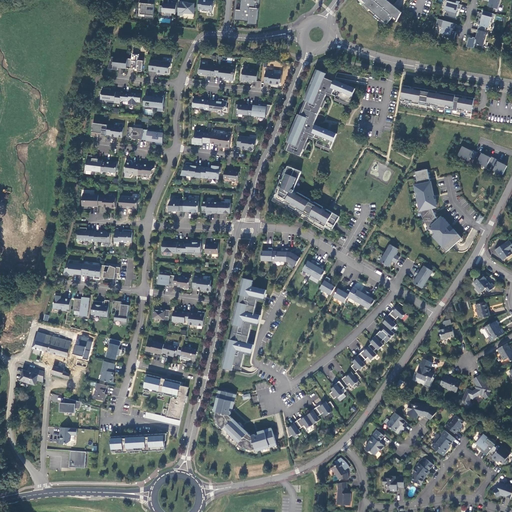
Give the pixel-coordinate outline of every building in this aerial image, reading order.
[(155,0),(150,0),(150,5),(148,5),(149,3),(139,3),(139,8),(137,8),(137,14),(145,15),(145,18),(154,19),(155,0)] [(169,0),(163,0),(163,6),(160,6),(159,12),(166,12),(165,15),(172,16),(172,13),(176,13),(177,3),(173,2),(172,5),(169,4),(169,0)] [(203,0),(199,0),(198,9),(203,9),(202,11),(208,12),(208,10),(213,11),(213,6),(215,6),(215,0),(214,0),(210,0),(210,1),(204,0),(203,0)] [(259,7),(256,7),(256,4),(259,4),(259,0),(241,0),(241,10),(236,10),(235,20),(248,21),(248,25),(257,25),(259,7)] [(298,0),(284,0),(286,2),(281,15),(285,18),(298,0)] [(402,13),(387,0),(362,0),(366,3),(365,4),(387,24),(393,17),(398,21),(402,13)] [(501,0),(489,0),(488,6),(498,9),(499,5),(500,5),(501,0)] [(460,9),(461,5),(448,1),(445,10),(448,10),(446,15),(456,18),(458,12),(457,12),(458,9),(460,9)] [(195,3),(180,2),(179,15),(183,16),(184,13),(195,14),(195,8),(194,8),(195,3)] [(493,23),(495,14),(483,11),(482,15),(483,15),(480,26),(489,28),(491,22),(493,23)] [(455,29),(456,24),(438,19),(436,25),(440,26),(442,29),(441,33),(445,35),(445,37),(454,40),(457,32),(452,31),(452,29),(455,29)] [(485,40),(487,32),(478,30),(477,34),(476,38),(473,37),(473,38),(469,37),(467,47),(475,48),(476,45),(484,47),(485,40)] [(118,70),(119,67),(122,67),(122,68),(127,69),(127,68),(128,59),(112,57),(108,69),(118,70)] [(133,60),(133,59),(128,58),(128,59),(127,68),(136,69),(138,69),(138,71),(143,72),(144,61),(133,60)] [(162,74),(162,73),(169,74),(170,68),(171,67),(172,63),(151,60),(149,71),(157,72),(157,73),(162,74)] [(201,65),(201,68),(199,69),(199,73),(200,74),(207,75),(207,76),(215,77),(215,76),(216,67),(201,65)] [(230,69),(230,68),(216,66),(216,67),(215,76),(219,76),(219,77),(224,78),(224,79),(227,79),(227,80),(234,81),(234,75),(235,75),(235,73),(234,73),(234,69),(230,69)] [(254,70),(250,69),(250,70),(243,70),(242,81),(245,81),(247,80),(249,81),(249,82),(253,82),(253,81),(257,82),(259,71),(254,71),(254,70)] [(337,133),(314,124),(327,92),(336,96),(335,98),(350,104),(356,89),(335,80),(334,82),(325,78),(327,74),(318,70),(306,100),(308,101),(302,115),(301,114),(289,143),(291,143),(288,151),(301,156),(309,135),(318,139),(316,143),(330,149),(337,133)] [(281,83),(282,75),(271,73),(271,71),(266,71),(265,82),(269,83),(269,84),(274,84),(280,84),(281,83)] [(414,89),(404,87),(402,101),(406,102),(406,101),(412,102),(412,103),(420,105),(421,101),(428,102),(427,106),(432,107),(432,105),(438,106),(438,108),(446,109),(446,108),(453,109),(453,111),(458,111),(458,110),(465,111),(464,113),(472,114),(475,98),(414,89)] [(106,102),(121,103),(121,100),(122,93),(114,92),(111,92),(111,89),(103,88),(101,99),(106,100),(106,102)] [(141,103),(142,93),(132,92),(132,94),(122,93),(121,100),(129,101),(129,104),(137,105),(137,102),(141,103)] [(165,95),(154,94),(154,96),(146,95),(144,106),(164,109),(165,95)] [(203,100),(203,98),(199,97),(193,96),(193,103),(194,103),(193,106),(193,107),(199,108),(201,109),(210,110),(211,101),(203,100)] [(227,108),(228,101),(224,101),(224,100),(219,99),(219,102),(215,102),(216,101),(211,101),(210,110),(219,111),(220,110),(224,110),(224,111),(227,112),(228,108),(227,108)] [(250,105),(245,105),(237,104),(237,109),(238,109),(238,114),(248,115),(252,115),(254,106),(250,106),(250,105)] [(265,117),(265,115),(267,115),(272,105),(262,104),(262,107),(254,106),(252,115),(252,116),(265,117)] [(98,137),(99,134),(107,135),(108,125),(93,123),(92,136),(98,137)] [(111,135),(111,136),(123,138),(124,127),(119,127),(119,126),(108,125),(107,135),(111,135)] [(133,130),(134,128),(128,127),(127,140),(132,140),(132,137),(143,138),(143,140),(147,140),(148,131),(148,130),(144,129),(144,131),(133,130)] [(147,140),(156,141),(156,144),(163,145),(164,133),(148,131),(147,140)] [(195,138),(193,139),(193,144),(203,145),(203,142),(211,143),(212,134),(196,132),(195,138)] [(230,148),(231,136),(212,134),(211,143),(219,144),(219,147),(223,147),(223,146),(225,146),(225,148),(230,148)] [(256,145),(256,140),(250,139),(249,138),(239,137),(238,147),(242,147),(242,148),(248,149),(249,150),(253,151),(254,150),(255,145),(256,145)] [(465,147),(460,156),(470,160),(472,158),(475,159),(478,152),(471,149),(470,150),(465,147)] [(482,153),(478,162),(488,166),(489,164),(492,165),(495,158),(488,155),(487,156),(482,153)] [(95,159),(95,156),(88,155),(86,170),(102,172),(102,171),(103,161),(103,160),(95,159)] [(494,169),(503,175),(508,166),(502,163),(503,162),(495,158),(492,165),(495,167),(494,169)] [(127,160),(125,172),(131,173),(132,174),(139,175),(140,164),(132,163),(133,161),(127,160)] [(111,163),(111,161),(107,161),(103,161),(102,171),(117,173),(118,163),(111,163)] [(140,164),(139,175),(150,176),(152,174),(153,170),(155,168),(156,163),(151,163),(150,165),(140,164)] [(192,166),(192,163),(187,163),(182,176),(202,178),(202,177),(203,167),(192,166)] [(212,179),(212,178),(219,179),(220,174),(221,173),(222,168),(221,167),(216,166),(215,167),(212,167),(212,168),(203,167),(202,177),(212,179)] [(296,210),(297,209),(320,222),(319,223),(326,227),(326,225),(333,229),(336,224),(340,217),(315,202),(314,203),(311,201),(311,200),(294,190),(302,171),(288,166),(287,170),(283,180),(281,180),(277,192),(278,193),(275,197),(285,203),(285,202),(290,205),(290,206),(296,210)] [(428,169),(416,172),(419,186),(416,186),(418,193),(416,193),(418,203),(420,203),(421,210),(419,210),(430,230),(431,228),(436,234),(434,235),(437,237),(435,239),(447,252),(454,245),(462,238),(454,229),(453,230),(450,226),(450,225),(443,217),(439,221),(432,207),(438,206),(435,195),(434,196),(428,169)] [(228,179),(228,180),(239,181),(240,172),(234,171),(229,170),(229,171),(225,170),(224,179),(228,179)] [(91,195),(91,193),(84,193),(83,208),(91,209),(91,205),(94,206),(99,207),(99,205),(99,195),(99,194),(95,194),(95,195),(91,195)] [(116,198),(104,197),(104,196),(99,195),(99,205),(103,205),(103,207),(111,207),(112,208),(115,208),(116,207),(116,198)] [(120,207),(132,208),(133,209),(136,210),(138,208),(138,205),(140,202),(140,199),(134,198),(132,197),(121,196),(120,207)] [(181,200),(181,199),(174,199),(174,201),(171,201),(169,206),(169,208),(168,213),(174,213),(174,211),(184,212),(185,201),(181,200)] [(191,212),(191,211),(192,211),(192,214),(196,215),(196,212),(199,212),(199,201),(185,200),(185,201),(184,212),(191,212)] [(203,212),(206,213),(208,214),(210,214),(211,213),(219,213),(219,203),(203,202),(203,212)] [(223,213),(231,213),(231,203),(224,203),(225,203),(219,202),(219,203),(219,213),(223,213)] [(297,209),(296,210),(319,223),(320,222),(297,209)] [(80,230),(79,230),(78,238),(80,240),(89,241),(90,239),(92,241),(95,241),(95,232),(95,231),(87,230),(88,228),(80,228),(80,230)] [(120,244),(120,241),(132,242),(133,233),(133,230),(126,230),(124,230),(124,232),(115,232),(115,243),(120,244)] [(95,241),(95,242),(110,242),(111,233),(107,233),(107,231),(100,231),(100,232),(95,232),(95,241)] [(503,259),(507,256),(506,253),(511,249),(511,248),(511,243),(509,240),(495,249),(503,259)] [(169,241),(163,241),(163,251),(164,252),(177,252),(177,253),(182,253),(183,243),(178,243),(178,242),(169,242),(169,241)] [(191,242),(191,244),(183,243),(182,253),(196,254),(196,252),(201,252),(202,241),(195,241),(195,242),(191,242)] [(219,242),(214,242),(214,244),(206,244),(206,254),(219,254),(219,242)] [(386,253),(398,260),(400,257),(396,254),(399,249),(391,245),(389,248),(387,248),(388,250),(386,253)] [(272,261),(273,248),(269,248),(269,251),(267,251),(266,250),(264,251),(262,251),(262,260),(272,261)] [(287,261),(288,249),(284,249),(284,252),(282,252),(280,251),(279,252),(277,252),(276,261),(287,261)] [(292,249),(288,249),(287,261),(289,261),(296,266),(301,258),(297,256),(297,254),(295,255),(291,253),(292,249)] [(396,264),(398,260),(386,253),(381,262),(389,266),(392,261),(396,264)] [(312,275),(319,263),(315,261),(314,264),(312,264),(312,262),(310,262),(308,261),(303,270),(312,275)] [(65,272),(65,275),(70,275),(71,273),(82,275),(84,264),(75,263),(74,264),(69,263),(69,268),(67,268),(65,272)] [(322,265),(319,263),(312,275),(320,280),(326,271),(323,270),(323,268),(321,269),(320,268),(322,265)] [(87,275),(87,274),(90,274),(91,276),(95,276),(94,279),(101,280),(101,274),(102,266),(84,264),(82,275),(87,275)] [(101,274),(105,274),(104,276),(109,276),(109,278),(115,279),(116,273),(120,274),(121,267),(102,265),(102,266),(101,274)] [(418,269),(416,272),(428,280),(433,271),(425,266),(423,268),(422,268),(422,270),(421,271),(418,269)] [(428,280),(416,272),(414,276),(417,277),(417,279),(415,279),(415,281),(414,283),(422,288),(428,280)] [(175,276),(170,275),(170,276),(160,274),(159,284),(174,286),(174,285),(175,276)] [(488,291),(490,291),(495,287),(492,283),(491,284),(490,285),(485,279),(486,278),(483,274),(474,282),(482,291),(486,288),(488,291)] [(189,289),(190,278),(185,278),(184,276),(179,276),(179,277),(175,276),(174,285),(178,286),(178,287),(184,287),(184,289),(189,289)] [(204,278),(194,277),(193,288),(197,288),(197,289),(202,290),(202,289),(206,289),(206,290),(207,291),(210,291),(212,290),(212,287),(211,286),(212,280),(205,279),(204,278)] [(331,295),(336,287),(333,285),(332,283),(331,284),(328,283),(331,279),(327,277),(321,288),(331,295)] [(254,280),(246,278),(242,294),(244,294),(240,310),(238,310),(235,325),(237,325),(233,340),(231,339),(225,368),(233,370),(234,365),(243,367),(246,352),(252,353),(254,345),(248,343),(253,322),(259,324),(261,315),(255,314),(259,297),(265,299),(267,290),(253,287),(254,280)] [(342,290),(339,289),(334,296),(345,303),(352,291),(348,289),(346,293),(344,292),(343,290),(342,290)] [(361,304),(368,292),(365,290),(363,293),(362,293),(362,291),(360,291),(358,290),(353,299),(361,304)] [(371,294),(368,292),(361,304),(369,309),(373,305),(375,300),(373,299),(372,297),(371,298),(370,297),(371,294)] [(62,295),(58,294),(57,295),(55,295),(54,308),(63,309),(62,310),(67,311),(68,309),(70,309),(71,299),(64,298),(64,299),(62,299),(62,295)] [(81,302),(81,299),(75,298),(74,311),(82,312),(81,316),(88,316),(90,298),(84,297),(83,299),(83,302),(81,302)] [(104,304),(104,302),(94,301),(92,315),(101,316),(101,317),(108,318),(110,301),(105,300),(105,302),(105,304),(104,304)] [(122,304),(122,302),(114,301),(113,308),(117,308),(115,320),(121,320),(121,324),(127,325),(130,306),(122,304)] [(393,310),(390,313),(397,319),(399,316),(402,319),(407,313),(403,310),(406,307),(400,303),(395,308),(396,309),(394,311),(393,310)] [(488,310),(485,303),(476,306),(480,317),(490,314),(489,310),(488,310)] [(161,310),(162,308),(155,307),(154,318),(169,320),(170,310),(166,310),(165,311),(161,310)] [(190,313),(174,311),(173,322),(185,323),(185,321),(189,321),(190,313)] [(189,321),(189,324),(204,326),(205,317),(206,317),(206,312),(199,311),(198,314),(190,313),(189,321)] [(383,322),(386,325),(392,330),(397,325),(394,322),(397,319),(390,313),(388,316),(389,317),(387,319),(386,319),(383,322)] [(27,318),(15,315),(11,327),(24,332),(27,324),(25,323),(27,318)] [(447,339),(448,337),(455,336),(451,320),(445,321),(444,322),(445,327),(445,328),(439,330),(441,339),(443,340),(447,339)] [(500,330),(495,321),(490,324),(490,323),(485,327),(490,336),(489,337),(491,341),(498,337),(498,336),(504,332),(502,328),(500,330)] [(381,331),(379,334),(384,340),(387,336),(390,339),(395,334),(392,330),(386,325),(383,329),(384,330),(382,332),(381,331)] [(36,339),(35,339),(32,347),(58,355),(68,358),(72,341),(38,332),(36,339)] [(384,340),(379,334),(376,337),(377,338),(375,340),(374,339),(370,342),(372,344),(377,349),(379,350),(384,345),(381,342),(384,340)] [(89,337),(82,335),(80,345),(75,344),(72,354),(82,357),(82,359),(87,360),(92,342),(88,341),(89,337)] [(121,341),(111,338),(109,343),(111,344),(109,351),(107,351),(106,357),(117,359),(118,355),(120,356),(121,350),(118,349),(119,346),(120,346),(121,341)] [(165,344),(154,342),(153,343),(148,342),(146,353),(154,355),(155,353),(162,354),(163,353),(165,344)] [(177,356),(179,347),(165,343),(165,344),(163,353),(167,354),(167,355),(174,357),(174,355),(177,356)] [(508,343),(498,349),(504,360),(509,357),(511,361),(511,360),(511,347),(511,348),(508,343)] [(377,349),(372,344),(367,350),(366,352),(365,352),(362,354),(367,360),(370,358),(373,360),(378,355),(374,351),(377,349)] [(198,350),(183,346),(181,358),(189,360),(191,360),(196,361),(198,350)] [(367,360),(362,354),(359,357),(359,358),(357,360),(356,359),(353,362),(355,365),(353,367),(357,372),(360,370),(361,371),(367,366),(364,363),(367,360)] [(433,375),(431,374),(429,373),(429,372),(430,369),(432,363),(431,362),(427,361),(422,359),(419,365),(420,365),(415,377),(425,381),(426,379),(431,381),(433,375)] [(115,367),(104,364),(101,375),(102,375),(101,380),(113,383),(114,378),(113,378),(115,372),(114,372),(115,367)] [(65,369),(54,365),(51,374),(68,379),(67,384),(78,387),(80,377),(64,372),(65,369)] [(24,370),(21,380),(36,385),(39,375),(38,375),(39,370),(29,367),(28,371),(24,370)] [(362,378),(358,373),(355,376),(352,373),(349,376),(349,377),(347,379),(346,378),(343,380),(349,387),(352,384),(354,387),(360,382),(359,381),(362,378)] [(182,382),(148,374),(144,395),(165,400),(162,415),(147,412),(145,418),(166,423),(166,421),(173,423),(173,425),(180,427),(189,387),(181,385),(182,382)] [(456,392),(461,380),(456,378),(456,380),(444,375),(440,385),(456,392)] [(484,382),(480,375),(474,379),(477,385),(475,386),(477,388),(473,390),(468,388),(463,400),(467,408),(472,405),(470,400),(471,398),(473,399),(480,394),(481,396),(483,394),(485,397),(490,394),(488,391),(491,390),(485,381),(484,382)] [(95,392),(94,398),(105,401),(107,394),(105,394),(107,386),(98,383),(97,387),(98,388),(96,393),(95,392)] [(346,389),(341,383),(338,385),(338,386),(336,388),(335,387),(332,390),(334,393),(331,395),(335,400),(338,398),(339,399),(345,394),(343,391),(346,389)] [(66,391),(58,389),(56,394),(65,397),(66,391)] [(277,445),(272,428),(259,433),(259,435),(256,436),(255,435),(254,434),(253,435),(252,437),(241,426),(242,424),(241,423),(239,423),(238,423),(229,415),(230,415),(231,414),(232,413),(231,411),(230,411),(230,408),(233,409),(237,395),(220,391),(219,394),(221,395),(218,405),(216,404),(215,411),(216,411),(215,416),(218,424),(243,448),(252,451),(256,449),(257,451),(264,449),(263,447),(273,444),(273,446),(277,445)] [(82,402),(65,397),(65,403),(61,403),(60,411),(76,412),(76,408),(80,409),(82,402)] [(335,408),(332,403),(329,405),(327,402),(323,405),(324,406),(321,407),(317,409),(322,416),(325,413),(327,417),(334,412),(332,410),(335,408)] [(432,419),(437,413),(432,409),(427,407),(427,406),(418,403),(417,405),(410,403),(410,404),(409,404),(409,405),(408,408),(408,409),(407,414),(413,416),(414,414),(417,416),(418,413),(423,415),(423,414),(426,415),(432,419)] [(312,413),(308,415),(315,425),(321,421),(319,418),(322,416),(317,409),(314,411),(315,412),(312,414),(312,413)] [(406,420),(395,411),(390,418),(390,419),(387,424),(395,430),(401,423),(403,425),(406,420)] [(302,420),(298,422),(303,429),(306,426),(308,430),(315,425),(308,415),(304,418),(305,419),(302,420)] [(460,426),(464,421),(457,415),(455,416),(453,418),(454,420),(451,423),(450,422),(447,426),(454,432),(456,429),(459,431),(462,427),(460,426)] [(303,429),(298,422),(295,424),(296,425),(293,427),(293,426),(288,429),(290,439),(294,436),(296,438),(302,434),(300,431),(303,429)] [(66,443),(68,443),(71,441),(72,435),(77,435),(78,429),(61,427),(60,437),(62,437),(61,439),(58,439),(58,444),(65,444),(66,443)] [(454,437),(444,428),(440,433),(442,434),(435,443),(434,441),(431,445),(443,454),(449,446),(448,445),(454,437)] [(380,441),(385,435),(377,429),(376,429),(372,435),(373,436),(369,442),(366,447),(366,449),(369,451),(371,451),(376,454),(379,450),(382,450),(385,445),(382,443),(381,443),(380,441)] [(166,450),(164,433),(112,436),(113,451),(116,451),(117,453),(128,452),(128,450),(143,450),(143,451),(166,450)] [(482,449),(488,455),(493,449),(496,444),(484,435),(477,444),(479,445),(477,447),(480,450),(482,447),(483,448),(482,449)] [(511,454),(497,443),(496,444),(493,449),(496,452),(493,456),(493,458),(496,461),(499,460),(504,464),(506,464),(509,461),(508,458),(511,454)] [(73,467),(86,468),(87,452),(71,451),(70,467),(73,467)] [(434,463),(426,457),(421,463),(420,462),(417,465),(418,467),(416,470),(414,473),(414,475),(413,479),(416,481),(416,482),(418,483),(418,481),(422,483),(424,480),(423,479),(425,476),(427,475),(431,471),(429,470),(434,463)] [(343,470),(338,465),(331,472),(339,480),(349,479),(349,475),(344,470),(343,470)] [(399,484),(405,484),(406,474),(401,474),(399,476),(397,476),(397,474),(391,474),(391,476),(385,476),(385,483),(389,483),(392,485),(392,488),(399,488),(399,484)] [(347,482),(338,483),(339,489),(338,504),(351,505),(352,493),(348,493),(347,492),(346,489),(347,488),(347,482)] [(511,499),(511,496),(511,487),(510,487),(511,485),(508,484),(505,485),(501,483),(499,488),(493,490),(497,498),(502,495),(505,496),(505,495),(507,496),(507,497),(511,499)]
